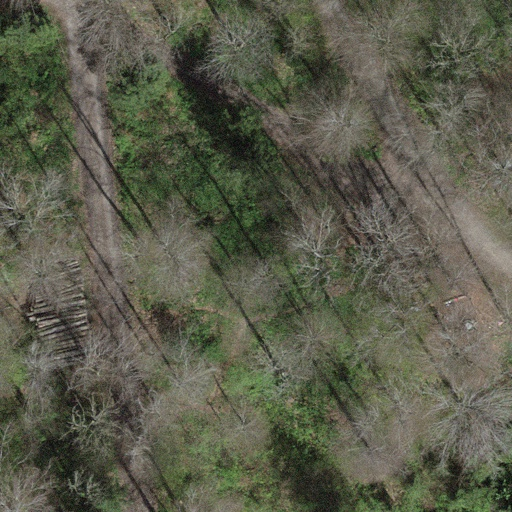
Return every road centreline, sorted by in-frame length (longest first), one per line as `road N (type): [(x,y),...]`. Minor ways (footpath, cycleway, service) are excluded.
road 1 (track): [(39,0),(453,222),(511,262)]
road 2 (track): [(67,0),(149,511)]
road 3 (track): [(322,0),(453,222)]
